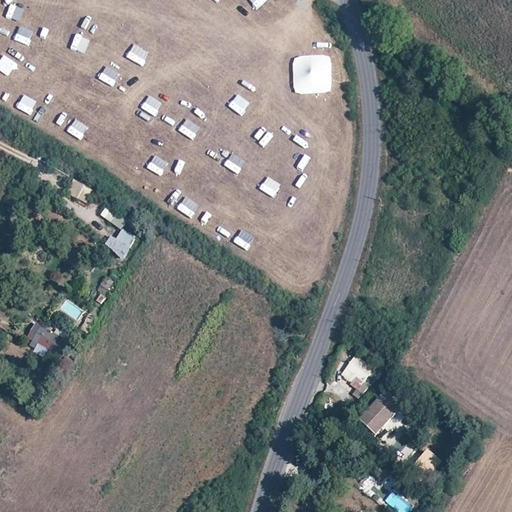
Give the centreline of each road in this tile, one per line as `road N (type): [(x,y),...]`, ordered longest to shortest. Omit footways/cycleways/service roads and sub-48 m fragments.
road 1 (tertiary): [(348,0),(368,73),(373,156),(365,209),(258,511)]
road 2 (unknown): [(289,428),(372,430),(428,386)]
